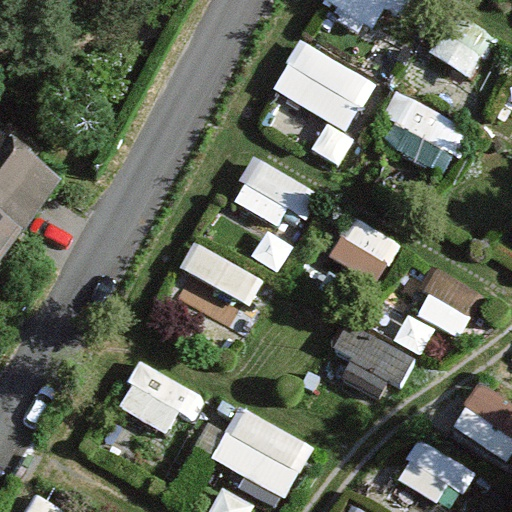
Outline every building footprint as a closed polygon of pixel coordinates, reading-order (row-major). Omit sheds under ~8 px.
[(378,45),(406,0),(333,0),(326,13),(378,45)] [(469,82),(494,48),(456,21),(431,56),(469,82)] [(329,125),(315,154),(339,165),(379,83),(300,45),(274,99),(329,125)] [(400,100),(379,146),(449,177),(470,131),(400,100)] [(0,288),(62,196),(0,154),(0,288)] [(233,207),(282,235),(307,189),(258,162),(233,207)] [(355,222),(330,263),(378,291),(402,249),(355,222)] [(174,302),(244,334),(267,284),(197,252),(174,302)] [(140,369),(118,414),(178,443),(200,398),(140,369)] [(241,413),(214,466),(289,504),(316,451),(241,413)] [(415,446),(398,490),(456,511),(459,511),(475,468),(415,446)]
